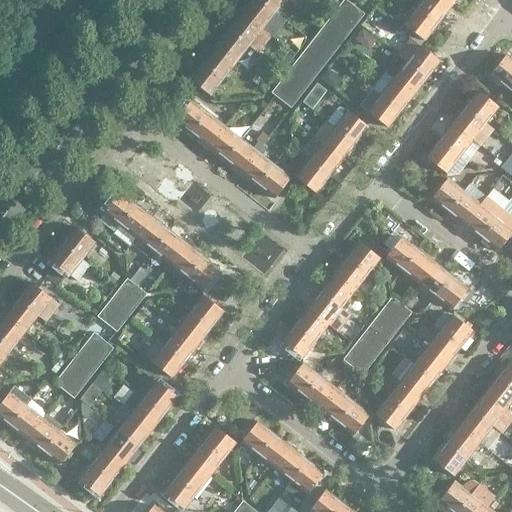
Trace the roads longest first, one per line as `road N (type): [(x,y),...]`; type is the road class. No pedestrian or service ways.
road 1 (tertiary): [(0,218),(168,0)]
road 2 (residential): [(311,254),(130,122)]
road 3 (residential): [(380,487),(511,319)]
road 4 (residential): [(372,176),(499,13)]
road 5 (residential): [(0,282),(130,122)]
road 6 (residential): [(380,487),(222,367)]
road 7 (residential): [(109,511),(222,367)]
road 8 (residential): [(511,292),(372,176)]
road 9 (residential): [(130,122),(226,0)]
road 10 (residential): [(222,367),(311,254)]
